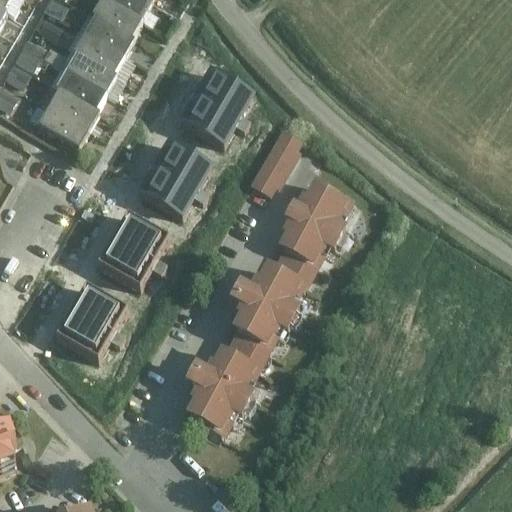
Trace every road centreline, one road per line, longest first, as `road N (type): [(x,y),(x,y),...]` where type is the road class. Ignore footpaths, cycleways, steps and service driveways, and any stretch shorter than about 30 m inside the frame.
road 1 (unclassified): [(511,260),(410,189),(297,92),(222,0)]
road 2 (residential): [(0,355),(131,490),(175,508)]
